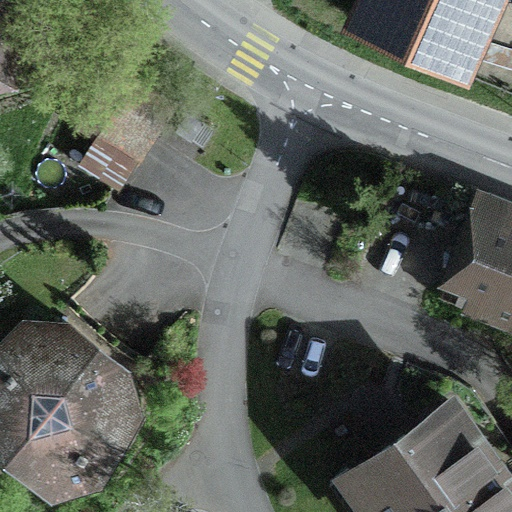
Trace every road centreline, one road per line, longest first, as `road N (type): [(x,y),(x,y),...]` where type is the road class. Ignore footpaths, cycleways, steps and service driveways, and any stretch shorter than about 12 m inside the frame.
road 1 (residential): [(318,93),(206,255),(228,411)]
road 2 (tertiary): [(511,174),(318,93)]
road 3 (tertiary): [(318,93),(251,56),(180,0)]
road 4 (residential): [(228,411),(132,511)]
